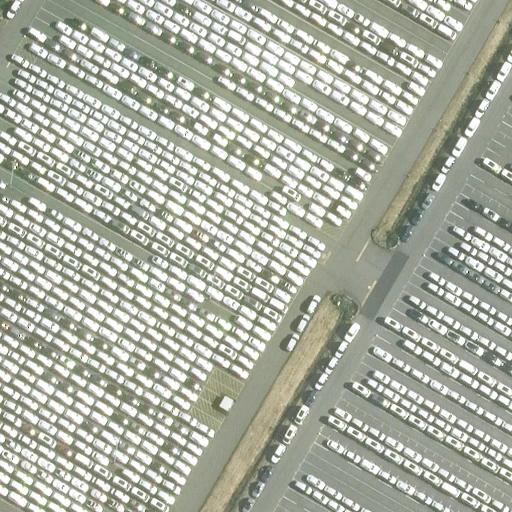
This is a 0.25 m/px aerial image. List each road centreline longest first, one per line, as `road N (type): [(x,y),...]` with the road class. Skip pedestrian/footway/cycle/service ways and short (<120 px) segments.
road 1 (unclassified): [(0,65),(338,261)]
road 2 (unclassified): [(338,261),(194,511)]
road 3 (unclassified): [(396,293),(269,511)]
road 4 (unclassified): [(396,293),(511,93)]
